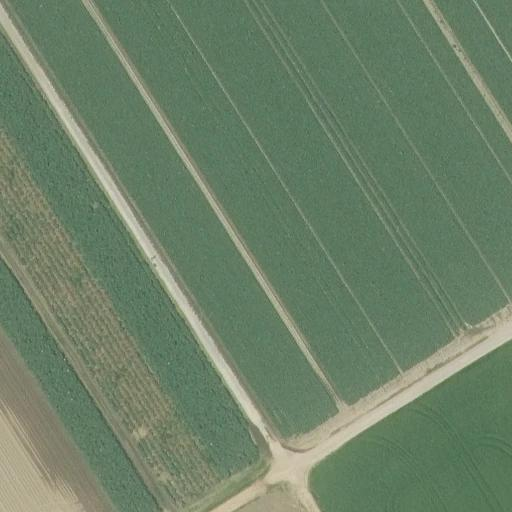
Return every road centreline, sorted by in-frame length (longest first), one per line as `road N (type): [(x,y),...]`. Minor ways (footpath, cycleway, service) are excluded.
road 1 (track): [(0,12),(288,470),(511,333)]
road 2 (track): [(314,511),(288,470),(222,511)]
